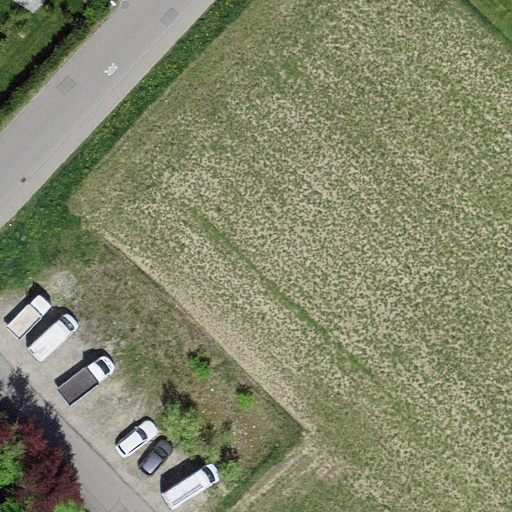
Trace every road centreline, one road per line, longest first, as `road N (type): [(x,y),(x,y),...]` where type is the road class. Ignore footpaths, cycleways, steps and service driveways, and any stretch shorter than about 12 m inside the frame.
road 1 (residential): [(0,181),(175,0)]
road 2 (residential): [(114,511),(0,395)]
